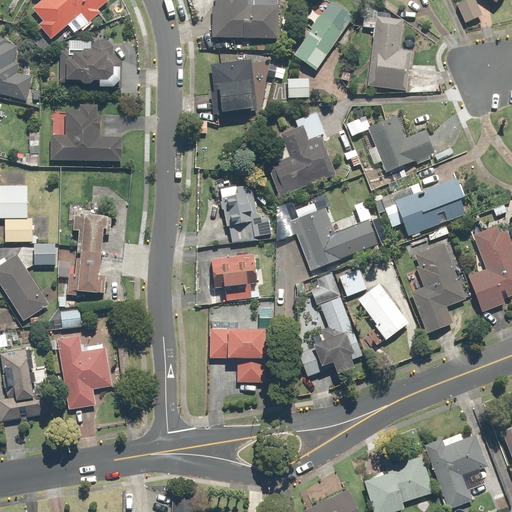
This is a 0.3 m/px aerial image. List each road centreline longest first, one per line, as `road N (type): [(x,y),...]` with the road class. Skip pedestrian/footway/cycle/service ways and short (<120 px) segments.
road 1 (residential): [(156,0),(171,117),(161,272),(167,452)]
road 2 (residential): [(346,419),(298,456),(260,469),(186,450)]
road 3 (residential): [(511,356),(346,419)]
road 4 (residential): [(167,452),(0,478)]
road 5 (residential): [(186,450),(229,421),(346,419)]
